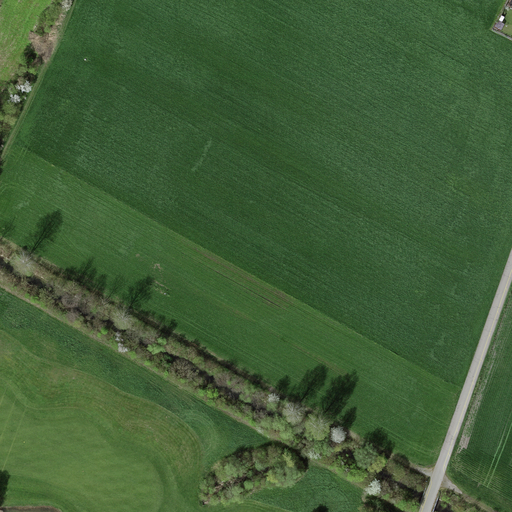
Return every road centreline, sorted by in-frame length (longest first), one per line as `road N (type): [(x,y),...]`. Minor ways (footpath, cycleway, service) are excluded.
road 1 (track): [(0,236),(437,480)]
road 2 (unclassified): [(425,511),(511,268)]
road 3 (track): [(72,0),(0,165)]
